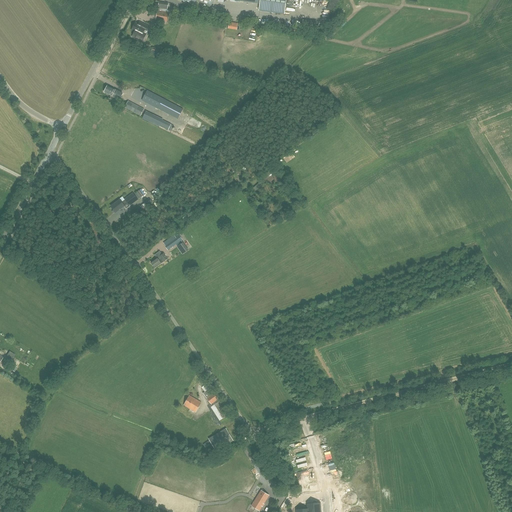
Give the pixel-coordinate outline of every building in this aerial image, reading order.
[(188,1),(195,5),(197,0),(210,7),(213,0),(231,0),(260,4),(259,11),(285,14),(287,0),(181,0),(187,3),(188,1)] [(168,4),(162,3),(159,2),(158,8),(158,11),(157,11),(156,19),(168,21),(170,10),(167,10),(168,4)] [(139,22),(138,24),(135,23),(132,30),(135,32),(133,36),(142,41),(144,38),(141,37),(145,29),(147,30),(148,27),(139,22)] [(238,24),(229,22),(228,28),(237,30),(238,24)] [(151,54),(162,57),(164,51),(153,48),(151,54)] [(120,100),(123,94),(114,89),(115,89),(108,85),(104,92),(120,100)] [(156,98),(134,87),(130,96),(152,107),(156,98)] [(183,109),(163,99),(158,109),(178,119),(183,109)] [(144,109),(128,101),(125,108),(141,116),(144,109)] [(142,119),(144,119),(159,127),(160,126),(168,130),(171,124),(163,120),(163,119),(146,111),(142,119)] [(130,206),(138,200),(133,193),(125,199),(121,202),(119,200),(111,206),(116,213),(124,206),(123,205),(127,202),(130,206)] [(163,243),(165,245),(164,246),(168,250),(180,242),(179,241),(181,240),(178,237),(177,238),(176,237),(176,238),(174,235),(163,243)] [(189,250),(183,242),(177,247),(183,255),(189,250)] [(160,256),(157,258),(151,262),(155,268),(161,263),(164,261),(168,259),(164,253),(160,256)] [(222,399),(213,386),(212,387),(209,382),(202,388),(205,392),(203,393),(211,404),(210,405),(211,407),(214,405),(223,418),(229,413),(221,400),(222,399)] [(195,412),(201,402),(190,395),(184,405),(195,412)] [(261,491),(252,505),(259,510),(268,496),(261,491)] [(296,509),(295,511),(320,511),(320,503),(316,503),(316,504),(307,505),(307,504),(307,509),(305,509),(305,510),(300,511),(300,509),(296,509)]
